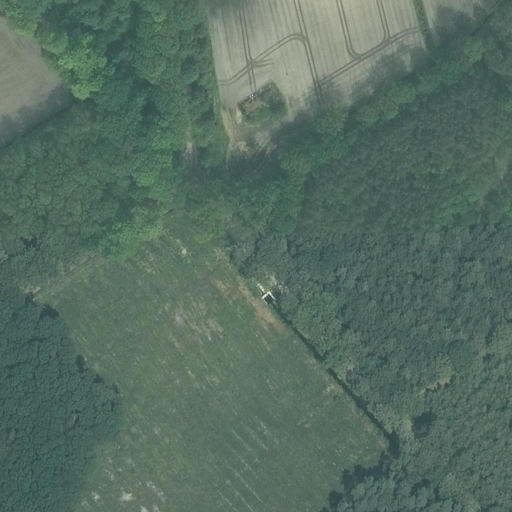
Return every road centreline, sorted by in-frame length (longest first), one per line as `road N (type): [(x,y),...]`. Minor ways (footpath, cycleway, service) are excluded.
road 1 (track): [(25,0),(188,185)]
road 2 (unclassified): [(188,185),(173,0)]
road 3 (track): [(394,414),(511,339)]
